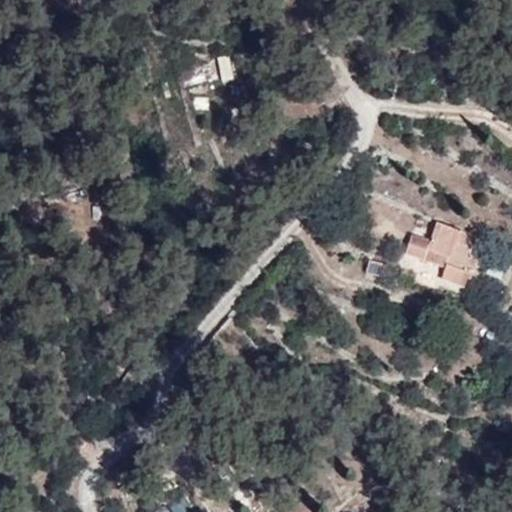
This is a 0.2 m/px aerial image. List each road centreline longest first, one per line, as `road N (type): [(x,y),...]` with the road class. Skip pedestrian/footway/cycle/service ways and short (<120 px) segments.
road 1 (unclassified): [(358,104),(367,128),(342,172),(109,447),(92,472),(93,511)]
road 2 (unclassified): [(358,104),(474,114),(511,132)]
